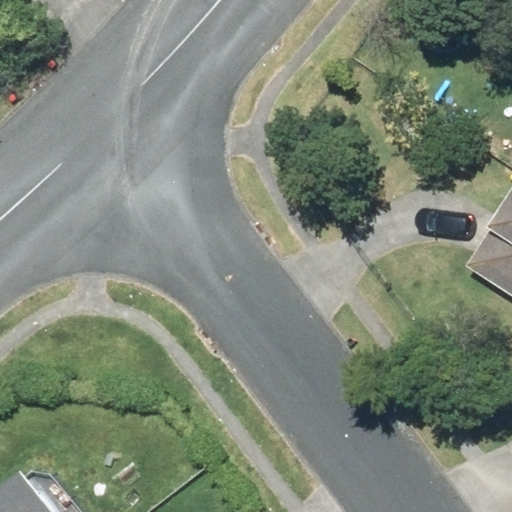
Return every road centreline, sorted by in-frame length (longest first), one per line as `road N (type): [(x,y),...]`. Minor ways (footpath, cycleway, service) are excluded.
road 1 (residential): [(105,130),(387,511)]
road 2 (residential): [(214,0),(105,130)]
road 3 (residential): [(105,130),(0,213)]
